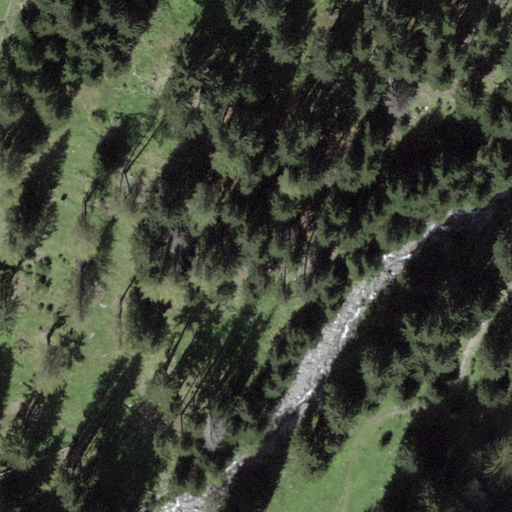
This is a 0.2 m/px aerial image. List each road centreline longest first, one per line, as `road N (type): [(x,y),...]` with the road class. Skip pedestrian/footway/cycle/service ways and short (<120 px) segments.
road 1 (track): [(511,291),(441,359),(338,511)]
road 2 (track): [(120,511),(74,432),(23,406),(0,417)]
